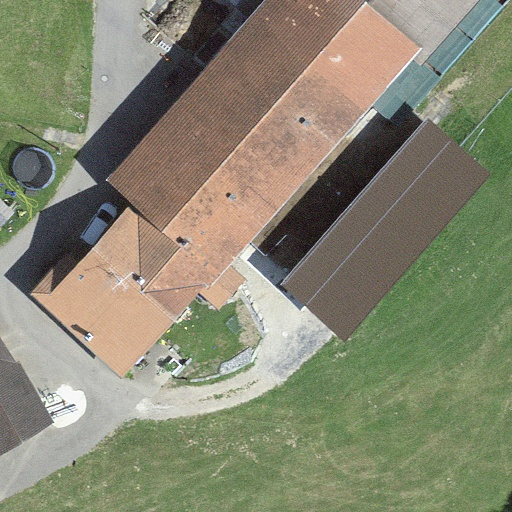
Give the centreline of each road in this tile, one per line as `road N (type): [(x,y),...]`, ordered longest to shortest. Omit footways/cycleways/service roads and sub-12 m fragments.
road 1 (track): [(262,285),(299,355),(243,393),(162,403),(68,380),(0,266)]
road 2 (track): [(0,479),(123,393)]
